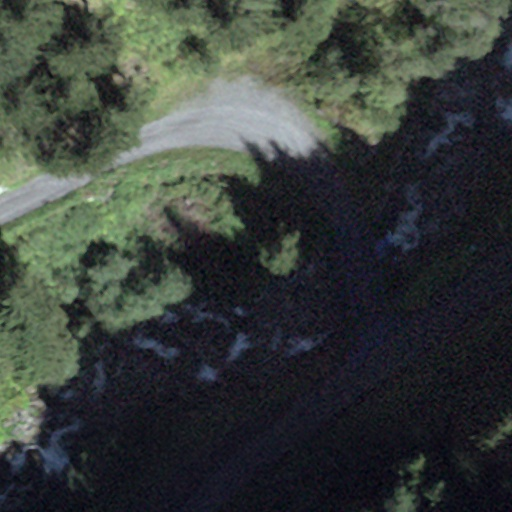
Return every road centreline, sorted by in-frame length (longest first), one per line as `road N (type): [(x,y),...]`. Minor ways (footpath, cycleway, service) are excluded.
road 1 (track): [(511,266),(283,431),(205,511)]
road 2 (track): [(0,182),(169,134),(244,140),(294,162),(346,217)]
